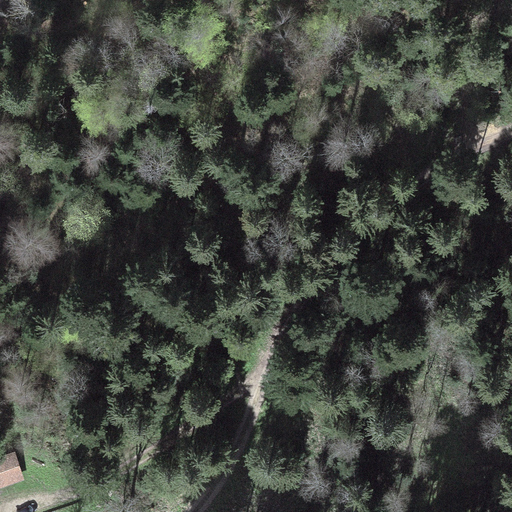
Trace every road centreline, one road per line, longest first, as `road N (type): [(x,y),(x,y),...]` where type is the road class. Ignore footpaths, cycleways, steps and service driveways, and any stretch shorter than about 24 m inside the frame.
road 1 (track): [(267,375),(313,285),(376,212),(476,143),(511,128)]
road 2 (track): [(0,510),(102,474),(267,375)]
road 3 (track): [(197,511),(229,465),(267,375)]
